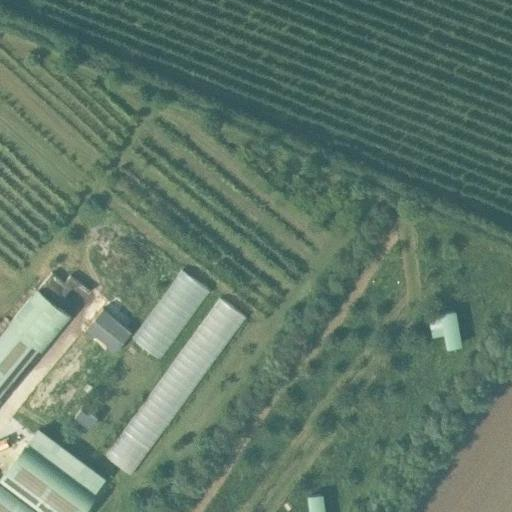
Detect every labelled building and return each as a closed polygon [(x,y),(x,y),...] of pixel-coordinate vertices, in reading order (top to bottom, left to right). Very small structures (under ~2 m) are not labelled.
[(182,267),(131,336),(160,357),(211,288),(182,267)] [(217,293),(107,455),(134,474),(245,311),(217,293)] [(122,334),(134,317),(107,299),(95,316),(122,334)] [(26,403),(61,425),(103,358),(68,336),(26,403)] [(0,398),(16,378),(0,364),(0,398)]
